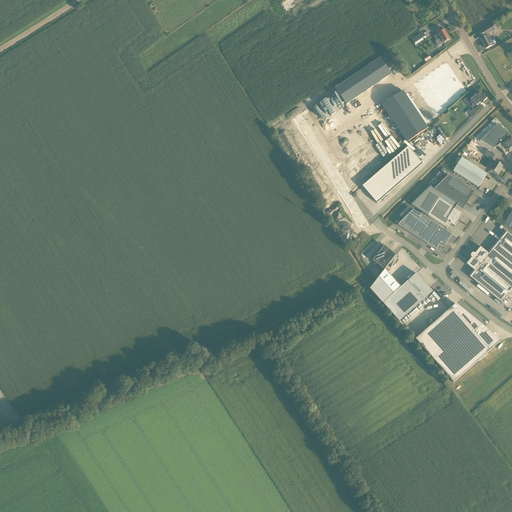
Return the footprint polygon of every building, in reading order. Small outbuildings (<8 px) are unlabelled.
[(494,23),(479,32),(482,37),(480,39),(485,49),(492,46),(487,35),(497,29),(494,23)] [(435,42),(438,46),(450,40),(444,30),(441,32),(439,29),(435,31),(440,39),(435,42)] [(415,45),(426,38),(422,33),(412,40),(415,45)] [(379,57),(335,88),(337,91),(346,105),(391,75),(389,72),(386,67),(379,57)] [(449,96),(452,100),(463,93),(460,89),(449,96)] [(402,91),(381,106),(407,143),(428,129),(402,91)] [(471,93),(467,97),(470,100),(468,102),(472,105),(471,107),(475,111),(481,104),(482,102),(483,103),(487,99),(484,96),(485,96),(484,95),(483,95),(480,92),(477,96),(475,95),(474,96),(471,93)] [(369,130),(371,129),(363,118),(361,120),(369,130)] [(480,141),(494,149),(497,146),(505,155),(508,152),(509,153),(511,149),(511,138),(511,137),(509,138),(508,136),(508,135),(498,124),(480,141)] [(372,140),(373,139),(375,140),(377,139),(372,131),(368,134),(372,140)] [(471,141),(468,145),(484,155),(492,160),(495,156),(486,150),(471,141)] [(408,147),(362,187),(377,204),(422,164),(408,147)] [(453,172),(478,188),(487,174),(461,158),(453,172)] [(489,170),(497,175),(503,166),(495,162),(489,170)] [(474,192),(448,176),(434,190),(463,209),(466,204),(471,208),(476,199),(471,196),(474,192)] [(457,205),(434,190),(429,187),(411,205),(447,229),(450,224),(454,227),(462,214),(454,209),(457,205)] [(398,225),(436,249),(439,245),(443,248),(451,235),(412,211),(398,225)] [(475,271),(470,278),(502,304),(511,291),(511,236),(507,232),(489,254),(481,248),(476,254),(474,253),(473,254),(472,254),(471,256),(472,257),(472,258),(467,265),(475,271)] [(384,246),(372,261),(384,270),(395,256),(395,255),(384,246)] [(376,281),(369,290),(382,304),(399,322),(400,321),(402,319),(432,292),(430,289),(429,290),(418,278),(419,277),(416,274),(400,288),(384,270),(378,278),(376,281)] [(431,294),(438,304),(443,301),(436,291),(431,294)] [(489,351),(477,337),(484,328),(459,307),(455,312),(451,308),(415,340),(453,383),(489,351)]
